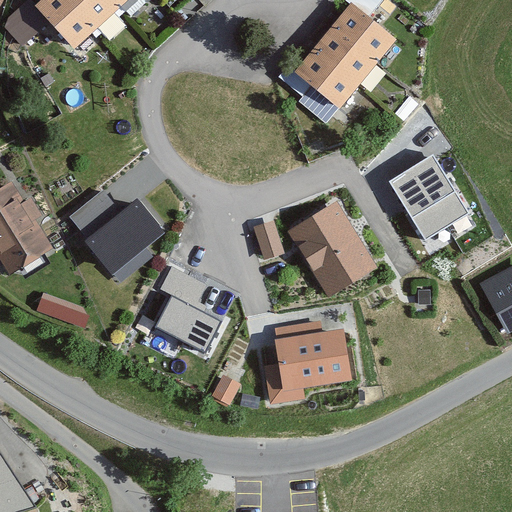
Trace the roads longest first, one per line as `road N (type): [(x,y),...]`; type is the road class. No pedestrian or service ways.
road 1 (tertiary): [(511,361),(368,438),(278,457),(175,445),(89,406),(0,350)]
road 2 (residential): [(225,0),(159,69),(148,119),(159,156),(219,199),(255,200),(337,167),(406,271)]
road 3 (unclassified): [(145,511),(137,497),(0,388)]
